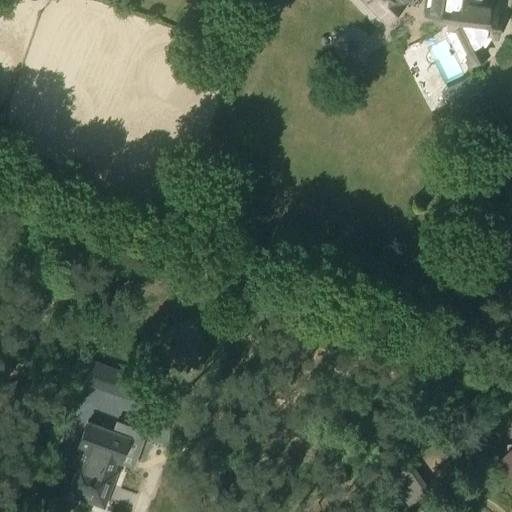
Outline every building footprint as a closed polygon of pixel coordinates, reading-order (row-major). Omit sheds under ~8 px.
[(364,0),(386,22),(406,2),(403,0),(426,0),(425,13),(456,18),(458,0),(364,0)] [(129,399),(136,381),(137,377),(107,367),(106,368),(99,389),(129,399)] [(231,384),(220,397),(231,408),(243,395),(231,384)] [(76,449),(61,491),(66,493),(66,496),(79,501),(80,498),(98,505),(109,475),(109,474),(113,462),(115,463),(124,438),(83,424),(74,448),(76,449)] [(511,444),(497,462),(511,475),(511,444)] [(398,453),(379,468),(405,504),(425,489),(398,453)]
